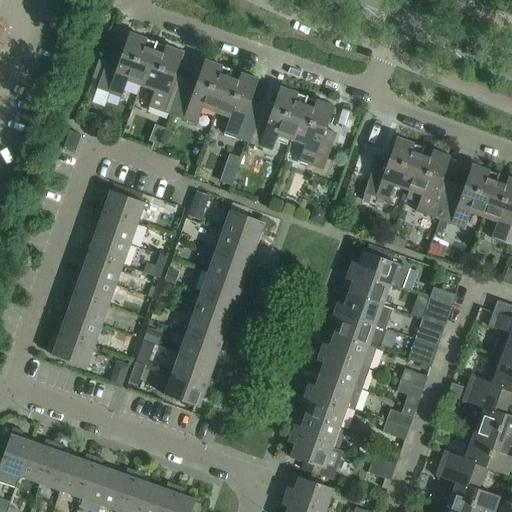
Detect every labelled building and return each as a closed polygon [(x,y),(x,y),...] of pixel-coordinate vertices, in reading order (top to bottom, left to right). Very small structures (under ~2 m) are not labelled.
[(143,88),(159,44),(131,34),(122,57),(111,53),(107,63),(100,61),(93,79),(100,81),(98,90),(109,93),(122,98),(128,82),(143,88)] [(174,117),(188,80),(175,76),(184,53),(159,44),(143,88),(155,92),(149,108),(174,117)] [(218,115),(234,71),(206,61),(198,84),(188,80),(174,117),(184,121),(197,125),(204,109),(218,115)] [(250,144),(263,108),(250,103),(259,80),(234,71),(218,115),(230,119),(225,135),(238,140),(250,144)] [(293,142),(308,98),(281,88),(273,111),(263,108),(250,144),(259,148),(272,153),(278,136),(293,142)] [(308,98),(293,142),(305,146),(299,162),(324,171),(337,134),(326,130),(334,107),(308,98)] [(75,154),(81,136),(70,132),(64,150),(75,154)] [(409,192),(424,148),(398,138),(388,164),(377,161),(363,199),(368,201),(370,196),(389,203),(395,187),(409,192)] [(441,221),(454,184),(443,180),(451,157),(424,148),(409,192),(422,196),(416,213),(441,221)] [(246,152),(241,167),(250,170),(256,156),(246,152)] [(227,166),(221,183),(233,187),(239,170),(227,166)] [(485,219),(500,175),(473,166),(465,188),(454,184),(441,221),(451,225),(465,230),(470,214),(485,219)] [(511,247),(511,179),(500,175),(485,219),(498,223),(491,240),(511,247)] [(96,209),(140,223),(146,204),(110,191),(106,203),(99,200),(96,209)] [(191,211),(189,217),(200,221),(204,210),(193,206),(192,208),(191,211)] [(315,207),(309,222),(323,227),(329,213),(315,207)] [(132,244),(140,223),(96,209),(93,219),(99,221),(96,232),(132,244)] [(230,211),(222,232),(258,244),(262,233),(268,236),(272,225),(230,211)] [(124,266),(132,244),(96,232),(91,245),(84,242),(81,250),(124,266)] [(222,232),(215,252),(257,268),(260,258),(254,257),(258,244),(222,232)] [(352,262),(349,270),(392,286),(403,290),(403,289),(410,269),(399,265),(393,262),(396,255),(369,246),(366,253),(363,252),(359,264),(352,262)] [(117,286),(124,266),(81,250),(78,260),(85,262),(81,273),(117,286)] [(215,252),(208,271),(244,284),(248,274),(254,276),(257,268),(215,252)] [(157,268),(153,277),(161,280),(162,278),(168,259),(160,256),(157,268)] [(169,270),(165,282),(176,285),(180,274),(169,270)] [(349,270),(346,280),(352,283),(348,294),(384,306),(392,286),(349,270)] [(208,271),(201,292),(243,307),(246,299),(239,297),(244,284),(208,271)] [(110,306),(117,286),(81,273),(77,284),(70,282),(67,290),(110,306)] [(151,287),(148,297),(152,299),(156,289),(151,287)] [(430,299),(452,307),(456,296),(434,288),(433,290),(430,299)] [(103,327),(110,306),(67,290),(64,300),(70,303),(66,314),(103,327)] [(201,292),(194,312),(229,326),(233,315),(240,317),(243,307),(201,292)] [(338,303),(335,311),(335,312),(377,326),(384,306),(348,294),(345,305),(338,303)] [(449,319),(452,307),(430,299),(426,311),(449,319)] [(511,306),(498,301),(489,326),(509,333),(500,358),(511,362),(511,306)] [(335,311),(331,321),(338,323),(334,334),(335,335),(370,347),(377,349),(377,350),(379,351),(386,329),(377,326),(335,312),(335,311)] [(426,311),(423,320),(446,328),(446,327),(449,319),(426,311)] [(194,312),(187,332),(229,348),(232,340),(225,338),(229,326),(194,312)] [(95,347),(103,327),(66,314),(62,326),(55,324),(52,333),(95,347)] [(144,341),(156,346),(158,347),(163,334),(148,329),(144,341)] [(416,340),(439,348),(443,337),(420,329),(416,340)] [(187,332),(179,354),(215,368),(219,355),(226,357),(229,348),(187,332)] [(88,369),(95,347),(52,333),(49,342),(56,344),(52,356),(88,369)] [(323,344),(320,352),(335,357),(368,368),(370,369),(377,350),(377,349),(370,347),(335,335),(334,334),(330,346),(323,344)] [(434,359),(439,348),(416,340),(412,352),(434,359)] [(144,341),(140,352),(152,356),(156,346),(144,341)] [(320,352),(317,361),(324,364),(320,375),(335,380),(363,390),(370,369),(368,368),(335,357),(320,352)] [(179,354),(172,374),(214,389),(217,381),(211,379),(215,368),(179,354)] [(471,376),(467,389),(509,404),(511,396),(511,362),(500,358),(491,383),(471,376)] [(401,381),(424,389),(428,377),(405,369),(401,381)] [(133,373),(129,383),(139,386),(142,376),(133,373)] [(114,374),(109,385),(119,389),(121,389),(125,378),(114,374)] [(172,374),(164,396),(200,409),(205,396),(210,398),(214,389),(172,374)] [(309,384),(306,392),(335,403),(349,408),(348,409),(355,411),(356,410),(363,390),(335,380),(320,375),(316,386),(309,384)] [(417,409),(424,389),(401,381),(398,392),(408,396),(405,404),(417,409)] [(467,389),(462,402),(482,409),(473,433),(511,447),(511,417),(506,415),(509,404),(467,389)] [(306,392),(302,402),(309,404),(305,416),(335,427),(341,429),(348,409),(349,408),(335,403),(306,392)] [(409,429),(417,409),(405,404),(402,414),(391,410),(387,421),(409,429)] [(295,425),(292,433),(334,448),(341,429),(335,427),(305,416),(301,427),(295,425)] [(405,441),(409,429),(387,421),(383,433),(405,441)] [(0,470),(20,478),(33,442),(22,438),(24,432),(14,429),(0,467),(0,470)] [(292,433),(288,443),(295,445),(290,458),(304,463),(301,470),(330,480),(339,454),(333,451),(334,448),(292,433)] [(445,451),(440,465),(482,479),(486,468),(508,476),(511,463),(511,447),(473,433),(465,458),(445,451)] [(40,485),(55,444),(46,440),(44,446),(33,442),(20,478),(40,485)] [(61,492),(73,457),(62,453),(64,447),(55,444),(40,485),(61,492)] [(373,462),(395,470),(399,459),(377,451),(373,462)] [(81,499),(97,458),(87,455),(85,461),(73,457),(61,492),(81,499)] [(102,507),(115,472),(103,467),(105,461),(97,458),(81,499),(102,507)] [(391,482),(395,470),(373,462),(369,474),(391,482)] [(440,465),(436,477),(456,483),(447,509),(456,511),(494,511),(500,498),(479,490),(482,479),(440,465)] [(116,511),(122,511),(137,473),(127,469),(125,475),(115,472),(102,507),(116,511)] [(145,511),(155,486),(143,481),(145,475),(137,473),(122,511),(145,511)] [(288,487),(285,497),(327,511),(335,490),(299,477),(295,490),(288,487)] [(169,511),(178,487),(169,484),(167,490),(155,486),(145,511),(169,511)] [(178,487),(169,511),(192,511),(197,500),(184,496),(186,490),(178,487)] [(285,497),(282,505),(288,508),(286,511),(327,511),(285,497)] [(0,499),(0,511),(5,511),(9,503),(0,499)]
